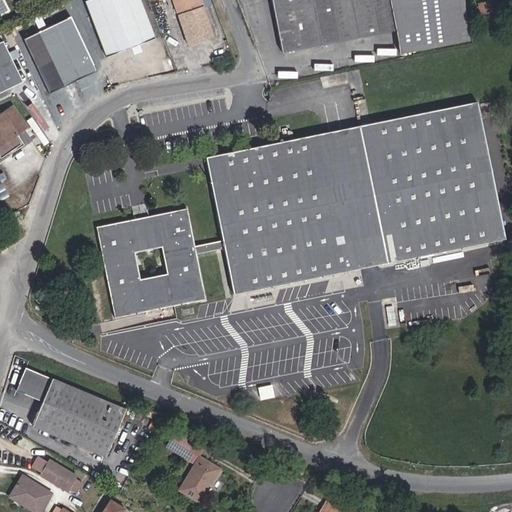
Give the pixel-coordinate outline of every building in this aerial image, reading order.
[(155,39),(140,0),(88,0),(84,2),(106,57),(155,39)] [(212,36),(200,0),(172,0),(188,45),(212,36)] [(468,40),(463,0),(271,0),(282,53),(396,31),(401,54),(468,40)] [(490,14),(489,2),(478,4),(480,15),(490,14)] [(46,28),(39,14),(33,18),(39,31),(46,28)] [(97,71),(70,16),(46,28),(39,31),(23,39),(49,94),(97,71)] [(0,92),(22,82),(3,41),(0,42),(0,92)] [(205,299),(196,254),(224,249),(233,295),(505,239),(477,102),(359,126),(368,170),(333,178),(324,133),(205,157),(222,240),(194,246),(187,208),(96,227),(114,318),(160,309),(167,307),(205,299)] [(20,144),(15,136),(27,128),(12,106),(0,113),(0,157),(0,158),(20,144)] [(368,170),(359,126),(324,133),(333,178),(368,170)] [(13,223),(9,215),(1,219),(5,227),(13,223)] [(106,457),(126,409),(25,367),(15,390),(42,402),(32,426),(106,457)] [(199,502),(219,469),(198,456),(192,453),(197,443),(176,431),(167,446),(195,464),(179,490),(199,502)] [(198,456),(204,447),(197,443),(192,453),(198,456)] [(41,473),(47,462),(38,457),(32,467),(41,473)] [(75,493),(82,482),(75,479),(77,476),(49,459),(47,462),(41,473),(39,475),(67,492),(69,490),(75,493)] [(34,511),(40,511),(51,494),(22,476),(10,497),(34,511)] [(111,500),(104,511),(123,511),(125,508),(111,500)] [(343,511),(326,502),(319,511),(343,511)]
